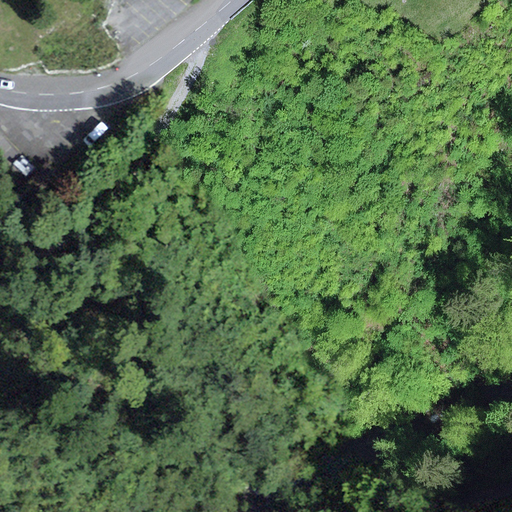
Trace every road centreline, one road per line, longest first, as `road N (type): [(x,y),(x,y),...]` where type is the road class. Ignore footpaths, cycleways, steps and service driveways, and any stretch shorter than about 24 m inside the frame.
road 1 (track): [(0,251),(50,243),(111,196),(200,59),(201,25)]
road 2 (tertiary): [(0,86),(50,92),(109,82),(181,41),(228,0)]
